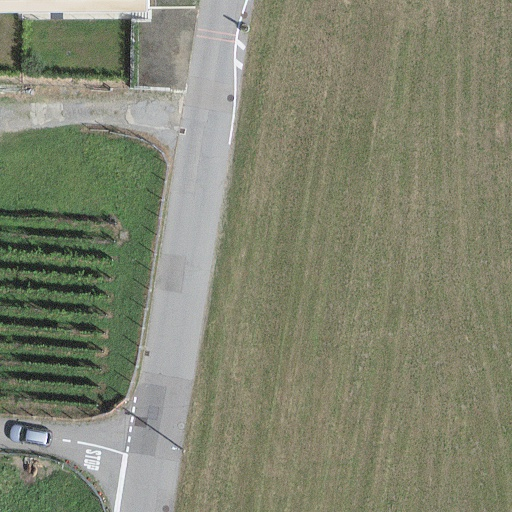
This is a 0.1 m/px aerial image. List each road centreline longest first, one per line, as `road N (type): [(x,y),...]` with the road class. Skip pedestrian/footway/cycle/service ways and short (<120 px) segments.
road 1 (residential): [(163,450),(227,0)]
road 2 (unclassified): [(163,450),(0,437)]
